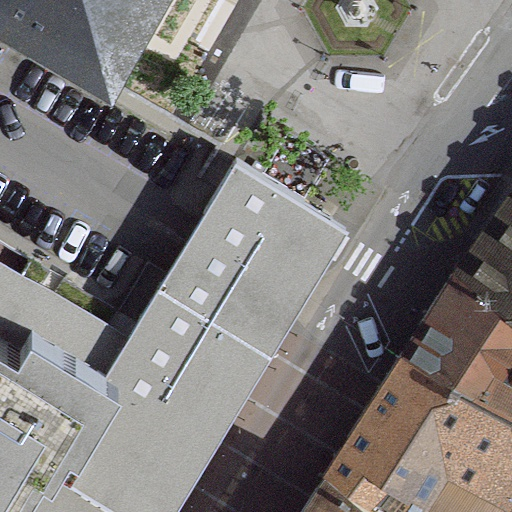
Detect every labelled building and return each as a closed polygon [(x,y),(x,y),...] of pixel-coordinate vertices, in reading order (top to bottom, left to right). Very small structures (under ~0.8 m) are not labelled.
[(0,0),(0,18),(111,84),(130,51),(159,0),(0,0)] [(335,219),(235,159),(202,213),(159,282),(126,336),(121,345),(113,357),(127,365),(84,438),(75,432),(58,462),(124,505),(135,511),(167,511),(346,225),(335,219)] [(511,199),(463,268),(511,303),(511,199)] [(121,345),(126,336),(0,260),(0,511),(119,511),(121,510),(124,505),(58,462),(75,432),(84,438),(127,365),(113,357),(121,345)] [(511,416),(511,337),(511,335),(511,303),(463,268),(455,280),(446,294),(404,358),(511,416)] [(511,501),(511,500),(511,416),(404,358),(330,472),(352,488),(380,509),(386,500),(396,506),(407,488),(424,499),(446,465),(511,501)] [(504,511),(511,501),(446,465),(424,499),(415,511),(504,511)] [(385,511),(380,509),(352,488),(330,472),(304,511),(385,511)]
